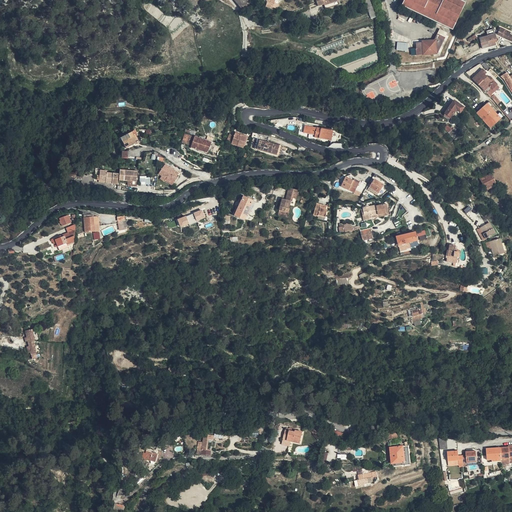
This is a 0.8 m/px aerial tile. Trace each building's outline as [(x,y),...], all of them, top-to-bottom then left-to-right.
[(339,1),(338,0),(315,0),(318,6),(324,4),(325,9),(339,5),(338,1),(339,1)] [(375,15),(369,0),(363,0),(370,17),(375,15)] [(453,29),(465,3),(459,0),(401,0),(404,2),(403,6),(453,29)] [(511,35),(510,35),(508,34),(509,32),(500,27),(497,34),(511,41),(511,35)] [(435,40),(429,40),(429,41),(416,43),(417,55),(436,53),(438,53),(447,32),(440,29),(435,40)] [(497,40),(495,34),(488,36),(480,38),(482,49),(496,45),(495,41),(497,40)] [(397,42),(396,50),(407,51),(408,43),(397,42)] [(482,68),(472,78),(488,94),(490,92),(489,91),(492,88),(493,89),(494,87),(497,89),(499,86),(497,84),(498,84),(494,81),(495,80),(491,77),(490,79),(488,77),(485,74),(487,72),(482,68)] [(511,80),(510,76),(507,72),(501,76),(505,78),(511,88),(511,80)] [(454,101),(445,113),(451,117),(456,110),(459,113),(459,112),(460,112),(463,107),(454,101)] [(499,112),(497,115),(494,118),(493,117),(492,118),(489,115),(490,114),(487,110),(490,107),(492,105),(489,101),(477,113),(490,127),(503,116),(499,112)] [(494,118),(497,115),(490,107),(487,110),(490,114),(489,115),(492,118),(493,117),(494,118)] [(331,141),(333,130),(322,128),(321,129),(305,125),(304,133),(315,135),(314,137),(331,141)] [(126,148),(138,142),(132,132),(121,138),(126,148)] [(247,140),(248,137),(235,133),(232,143),(238,146),(239,143),(244,145),(246,140),(247,140)] [(253,133),(252,138),(258,140),(255,148),(279,155),(282,147),(268,143),(269,136),(253,133)] [(191,145),(194,138),(187,135),(183,142),(191,145)] [(208,152),(211,142),(195,137),(191,147),(208,152)] [(171,155),(175,148),(168,147),(166,152),(171,155)] [(180,150),(175,148),(171,155),(176,157),(176,156),(177,156),(180,150)] [(171,173),(173,170),(165,165),(159,174),(162,176),(166,179),(165,181),(172,186),(177,178),(171,173)] [(112,183),(113,173),(107,172),(107,171),(101,170),(99,180),(106,181),(106,183),(112,183)] [(120,181),(129,181),(137,182),(138,171),(120,170),(120,181)] [(179,175),(173,170),(171,173),(177,178),(179,175)] [(495,184),(490,174),(480,179),(486,189),(495,184)] [(150,185),(150,176),(140,176),(140,185),(150,185)] [(354,192),(360,180),(354,177),(352,181),(345,177),(341,186),(354,192)] [(377,195),(383,185),(374,179),(368,190),(377,195)] [(296,197),(297,192),(294,190),(291,189),(288,188),(285,198),(282,197),(281,200),(280,204),(278,213),(287,216),(289,208),(288,207),(290,200),(292,200),(292,196),(296,197)] [(251,204),(242,200),(235,215),(244,220),(251,204)] [(326,209),(327,206),(316,204),(314,215),(319,216),(319,215),(326,217),(327,210),(326,209)] [(361,234),(363,241),(373,238),(370,228),(375,226),(371,218),(381,216),(381,214),(386,213),(384,204),(363,209),(365,220),(364,220),(358,221),(361,234)] [(202,210),(178,220),(181,227),(189,224),(190,225),(197,222),(197,221),(206,218),(202,210)] [(67,220),(66,216),(64,217),(64,216),(61,217),(64,225),(68,224),(68,223),(67,221),(68,221),(68,222),(70,221),(69,219),(67,220)] [(94,217),(84,218),(85,228),(85,232),(99,231),(98,224),(95,224),(94,217)] [(480,228),(483,234),(486,238),(495,233),(489,222),(480,228)] [(353,232),(353,225),(339,223),(339,231),(353,232)] [(76,235),(76,224),(66,228),(68,232),(59,236),(59,238),(65,236),(66,239),(74,236),(76,235)] [(417,241),(415,232),(396,237),(399,246),(399,247),(400,251),(405,250),(405,249),(410,248),(409,242),(417,241)] [(59,238),(59,236),(52,239),(54,244),(57,243),(57,244),(55,245),(55,247),(58,246),(58,247),(67,243),(68,244),(74,242),(74,236),(66,239),(65,236),(59,238)] [(500,238),(489,242),(491,248),(494,256),(504,253),(500,238)] [(456,246),(449,245),(448,255),(447,261),(453,262),(453,265),(458,266),(460,257),(458,257),(459,252),(457,251),(457,250),(457,249),(455,249),(456,246)] [(420,308),(418,301),(406,304),(408,312),(408,313),(409,317),(418,314),(417,313),(419,312),(418,309),(420,308)] [(32,356),(37,355),(34,345),(36,345),(33,332),(26,334),(32,356)] [(283,440),(291,441),(300,443),(302,433),(295,431),(295,432),(285,430),(283,440)] [(397,431),(385,434),(387,440),(398,438),(397,431)] [(197,447),(211,446),(212,441),(213,436),(203,435),(202,442),(197,442),(197,447)] [(404,446),(401,447),(390,448),(392,464),(397,463),(405,463),(404,446)] [(511,446),(509,447),(486,449),(487,461),(492,460),(501,459),(510,459),(510,460),(511,459),(511,446)] [(146,460),(151,461),(156,463),(158,459),(159,459),(161,452),(157,451),(156,454),(151,453),(150,456),(147,455),(146,460)] [(459,461),(459,466),(463,465),(463,461),(463,456),(458,456),(458,452),(448,452),(448,461),(452,461),(459,461)] [(463,461),(463,465),(466,465),(466,463),(476,463),(475,452),(465,452),(465,456),(463,456),(463,461)]
